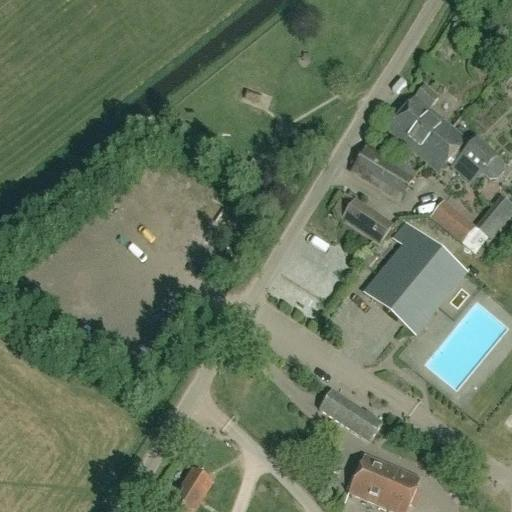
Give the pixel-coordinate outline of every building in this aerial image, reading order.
[(452,130),(428,110),(426,109),(435,98),(424,88),(415,99),(387,132),(426,165),(436,153),(435,152),(446,140),(445,138),(452,130)] [(461,159),(479,174),(479,173),(487,180),(495,179),(501,172),(501,164),(492,157),(493,157),(473,140),(470,145),(452,130),(445,138),(446,140),(435,152),(436,153),(426,165),(438,175),(456,154),(462,158),(461,159)] [(399,203),(414,176),(367,148),(351,175),(399,203)] [(186,192),(193,181),(181,174),(174,185),(186,192)] [(391,230),(355,205),(342,224),(379,248),(391,230)] [(445,205),(431,222),(462,247),(462,246),(474,256),(487,240),(476,230),(445,205)] [(414,337),(465,275),(415,234),(364,296),(414,337)] [(80,236),(67,248),(77,258),(90,246),(80,236)] [(375,262),(364,253),(357,261),(368,270),(375,262)] [(26,274),(9,284),(17,297),(34,286),(26,274)] [(370,443),(381,426),(330,394),(318,413),(361,440),(362,438),(370,443)] [(385,511),(407,511),(420,482),(364,458),(348,496),(385,511)] [(193,511),(211,484),(193,472),(167,511),(193,511)]
